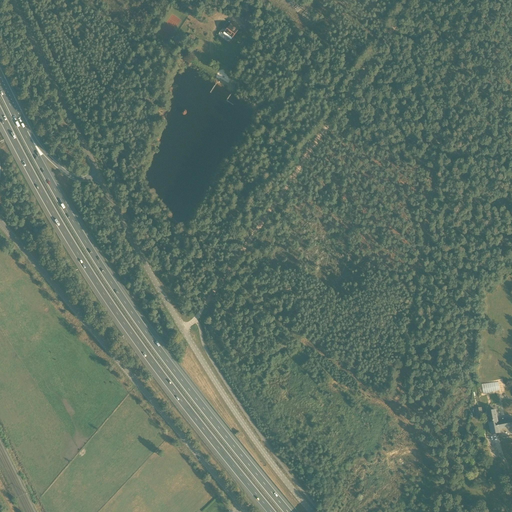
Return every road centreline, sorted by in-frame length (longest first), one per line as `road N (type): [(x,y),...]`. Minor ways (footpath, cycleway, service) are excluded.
road 1 (motorway): [(0,113),(111,306),(270,511)]
road 2 (motorway): [(287,511),(124,302),(23,132)]
road 3 (tertiary): [(245,511),(0,221)]
road 4 (track): [(511,156),(435,150),(463,0)]
road 5 (tertiary): [(311,511),(183,330)]
road 6 (tertiary): [(98,177),(12,0)]
road 7 (tertiary): [(183,330),(98,177)]
